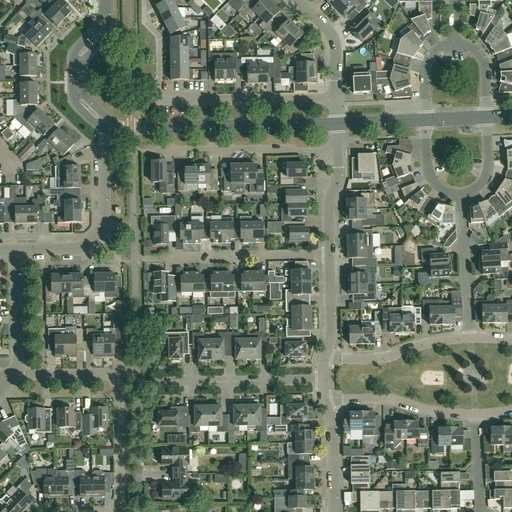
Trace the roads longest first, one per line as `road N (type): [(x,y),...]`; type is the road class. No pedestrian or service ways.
road 1 (residential): [(335,97),(164,97),(159,38),(142,0)]
road 2 (residential): [(108,511),(117,502),(115,378),(17,376)]
road 3 (tertiary): [(334,124),(105,124)]
road 4 (residential): [(328,256),(133,259)]
road 5 (residential): [(335,149),(147,150)]
road 6 (residential): [(328,379),(164,383)]
road 7 (residential): [(329,400),(382,399),(475,414)]
road 8 (tertiary): [(105,124),(80,100),(75,58),(106,14),(105,0)]
road 9 (residential): [(327,360),(384,359),(469,339)]
road 10 (residential): [(469,339),(461,196)]
road 11 (residential): [(17,376),(14,250)]
